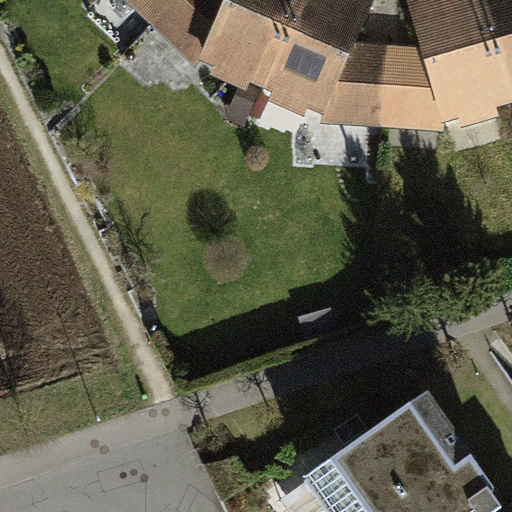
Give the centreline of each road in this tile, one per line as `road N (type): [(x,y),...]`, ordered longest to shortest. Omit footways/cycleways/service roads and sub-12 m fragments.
road 1 (track): [(0,62),(172,417)]
road 2 (residential): [(129,511),(110,495),(60,497),(18,511)]
